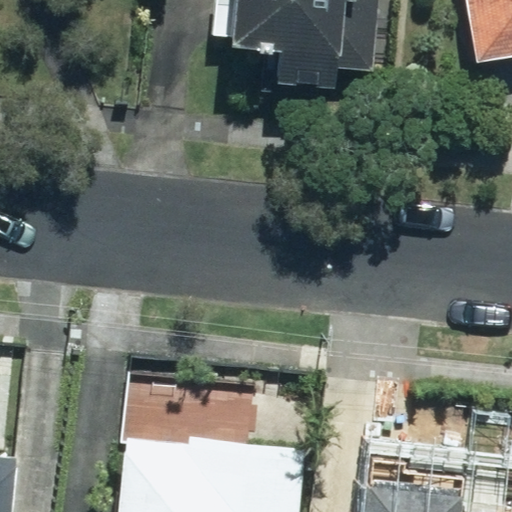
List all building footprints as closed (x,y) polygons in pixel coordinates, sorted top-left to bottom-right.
[(250,0),(249,11),(291,14),(288,57),(360,63),(364,0),(250,0)] [(511,44),(511,0),(478,0),(488,49),(511,44)] [(310,511),(315,441),(136,427),(130,511),(310,511)] [(0,511),(24,511),(32,446),(0,442),(0,511)] [(468,511),(472,477),(376,468),(371,511),(468,511)]
